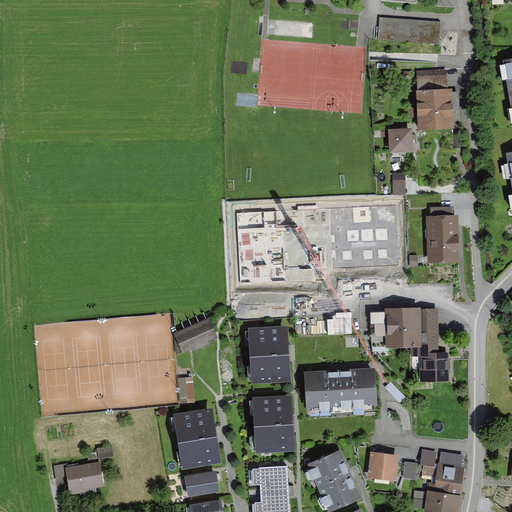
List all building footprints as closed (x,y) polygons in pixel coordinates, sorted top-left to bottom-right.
[(441,22),(380,19),(379,40),(440,43),(441,22)] [(444,69),(417,71),(420,130),(456,129),(454,90),(445,90),(444,69)] [(412,130),(389,131),(390,154),(413,153),(412,130)] [(404,181),(393,181),(394,194),(405,194),(404,181)] [(326,207),(328,241),(399,237),(397,203),(326,207)] [(241,212),(243,246),(314,241),(312,207),(241,212)] [(431,218),(426,218),(429,264),(460,262),(457,216),(453,216),(452,208),(431,209),(431,218)] [(418,255),(409,255),(410,267),(418,267),(418,255)] [(283,265),(250,267),(252,310),(286,308),(283,265)] [(353,281),(321,283),(323,327),(355,325),(353,281)] [(435,310),(387,311),(388,349),(409,348),(409,356),(420,355),(421,381),(450,381),(449,354),(437,355),(435,310)] [(173,335),(183,355),(217,339),(207,319),(173,335)] [(286,325),(248,327),(251,382),(289,380),(286,325)] [(375,368),(305,373),(308,410),(378,405),(375,368)] [(193,377),(186,378),(187,402),(194,402),(193,377)] [(392,382),(386,387),(400,403),(406,397),(392,382)] [(289,394),(250,396),(254,451),(292,449),(289,394)] [(209,414),(176,420),(184,469),(217,463),(209,414)] [(112,448),(97,450),(98,459),(113,457),(112,448)] [(341,451),(309,464),(329,511),(333,511),(362,500),(341,451)] [(436,453),(422,451),(421,457),(425,458),(423,471),(433,472),(436,453)] [(441,451),(441,459),(464,460),(465,452),(441,451)] [(399,456),(371,453),(368,479),(396,482),(399,456)] [(416,479),(417,463),(405,462),(404,478),(416,479)] [(66,470),(71,495),(104,489),(99,464),(66,470)] [(289,511),(287,464),(253,466),(255,511),(289,511)] [(446,465),(438,464),(435,489),(429,488),(426,509),(444,511),(457,511),(460,493),(461,493),(465,468),(446,465)] [(213,474),(184,479),(188,498),(217,493),(213,474)] [(220,511),(219,502),(190,507),(190,511),(220,511)]
